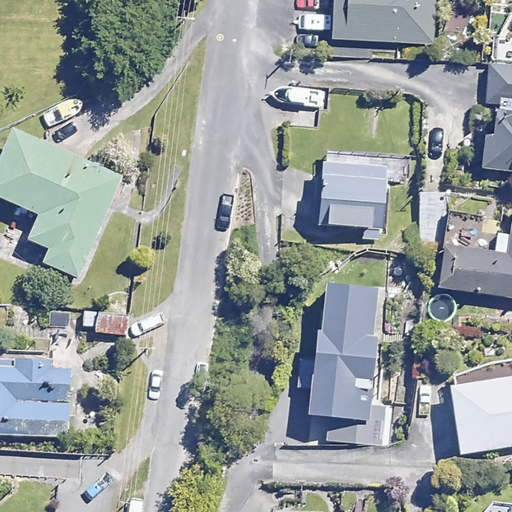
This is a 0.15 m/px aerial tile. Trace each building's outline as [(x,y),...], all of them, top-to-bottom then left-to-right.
[(433,0),(332,0),(332,58),(372,59),(373,40),(433,41),(433,0)] [(511,65),(493,62),(487,102),(478,164),(511,168),(511,65)] [(122,174),(8,124),(0,143),(0,194),(36,210),(25,235),(49,246),(42,262),(76,277),(122,174)] [(381,163),(320,163),(320,222),(362,222),(362,240),(381,240),(381,163)] [(511,202),(507,233),(495,231),(492,250),(443,242),(436,283),(511,296),(511,202)] [(373,277),(317,276),(315,321),(308,321),(307,354),(297,353),(296,384),(305,384),(305,409),(327,409),(326,443),(386,444),(387,411),(369,410),(373,277)] [(39,356),(0,355),(0,433),(67,435),(69,361),(39,361),(39,356)] [(455,450),(511,442),(511,371),(447,379),(455,450)]
